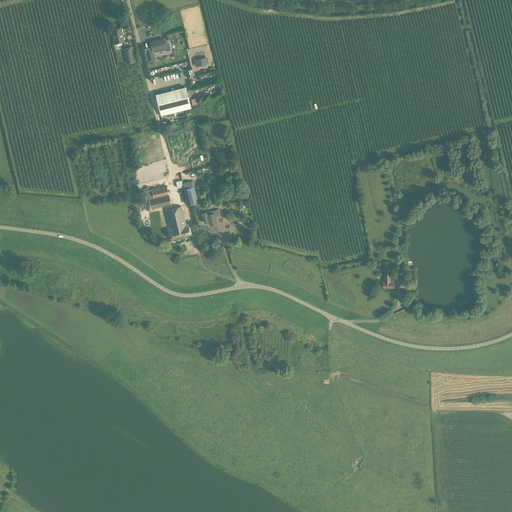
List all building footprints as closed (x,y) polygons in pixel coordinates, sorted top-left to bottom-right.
[(125,41),(121,27),(111,30),(114,44),(125,41)] [(143,52),(145,61),(146,61),(145,60),(153,59),(151,53),(153,52),(165,49),(166,51),(170,50),(169,43),(165,44),(163,38),(159,40),(157,41),(157,40),(150,42),(152,47),(150,48),(151,50),(143,52)] [(133,46),(122,48),(126,63),(136,61),(133,46)] [(205,57),(196,59),(197,66),(207,63),(205,57)] [(187,90),(156,97),(160,116),(168,114),(169,117),(175,115),(174,112),(191,108),(187,90)] [(184,189),(181,189),(185,205),(202,201),(198,185),(195,186),(193,181),(183,183),(184,189)] [(146,190),(142,191),(146,209),(151,208),(151,209),(171,204),(166,185),(146,190)] [(181,206),(166,210),(169,224),(167,225),(168,230),(169,230),(171,239),(190,234),(188,226),(189,226),(187,219),(185,219),(181,206)] [(219,209),(202,213),(204,222),(208,221),(209,226),(216,224),(215,217),(220,215),(219,209)] [(383,281),(383,288),(394,288),(395,280),(391,280),(391,274),(388,274),(387,274),(385,274),(385,281),(383,281)] [(398,281),(398,287),(398,291),(407,291),(406,278),(398,278),(398,281)]
